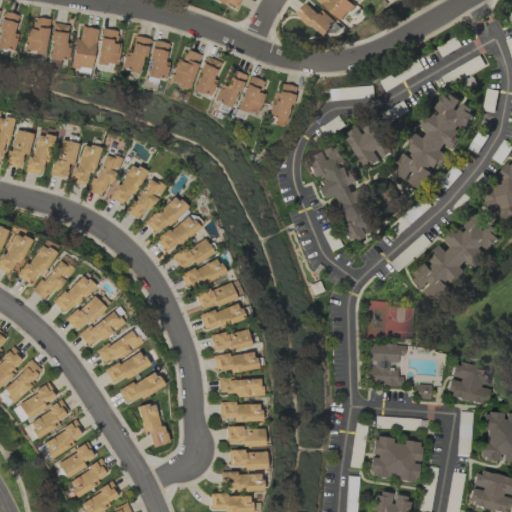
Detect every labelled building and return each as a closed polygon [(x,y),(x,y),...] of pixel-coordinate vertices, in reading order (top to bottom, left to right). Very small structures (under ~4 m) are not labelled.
[(240,0),(216,0),(235,10),(240,0)] [(317,0),(340,21),(353,7),(346,0),(317,0)] [(318,14),(305,2),(295,12),(322,36),(335,21),(322,9),(318,14)] [(0,24),(0,48),(12,52),(18,34),(12,33),(18,16),(4,11),(0,24)] [(43,54),(49,20),(31,17),(25,51),(43,54)] [(64,42),(67,25),(53,23),(46,65),(59,67),(61,59),(67,60),(70,43),(64,42)] [(71,66),(90,69),(97,29),(78,26),(71,66)] [(95,63),(116,66),(120,42),(115,41),(116,31),(101,28),(95,63)] [(120,70),(140,74),(147,39),(132,36),(129,52),(124,51),(120,70)] [(147,76),(166,78),(168,62),(165,62),(167,43),(151,41),(147,76)] [(199,55),(185,50),(182,60),(176,58),(169,82),(189,88),(199,55)] [(192,90),(209,97),(216,80),(212,78),(219,62),(205,57),(192,90)] [(245,76),(228,68),(213,101),(230,109),(245,76)] [(235,108),(253,115),(267,83),(249,76),(235,108)] [(286,122),(294,87),(277,83),(270,118),(286,122)] [(472,108),(462,102),(458,98),(443,94),(434,109),(427,114),(419,126),(427,130),(423,138),(414,132),(412,135),(407,154),(402,153),(397,162),(394,172),(405,178),(408,183),(423,187),(432,172),(440,167),(447,154),(440,150),(444,144),(453,149),(454,147),(459,127),(464,129),(469,120),(472,108)] [(364,167),(379,158),(380,158),(394,149),(373,115),(357,125),(358,125),(344,134),(364,167)] [(6,145),(11,120),(0,117),(0,151),(1,145),(6,145)] [(4,165),(18,168),(21,154),(26,155),(31,134),(13,130),(4,165)] [(52,136),(33,133),(26,173),(39,175),(41,161),(48,162),(52,136)] [(66,164),(72,165),(75,143),(57,140),(51,176),(64,178),(66,164)] [(70,182),(83,185),(86,172),(91,174),(98,148),(79,144),(70,182)] [(304,157),(313,180),(314,180),(323,203),(326,201),(335,224),(338,223),(346,243),(363,236),(362,236),(378,230),(361,188),(351,192),(349,185),(357,181),(350,164),(345,166),(337,144),(304,157)] [(100,196),(104,182),(111,184),(119,159),(100,153),(89,192),(100,196)] [(511,163),(509,161),(482,201),(511,221),(511,163)] [(144,172),(129,164),(118,184),(114,181),(106,197),(122,205),(128,192),(132,194),(144,172)] [(162,187),(146,178),(126,213),(137,220),(144,207),(149,210),(162,187)] [(144,224),(156,236),(183,206),(171,195),(144,224)] [(486,249),(487,250),(502,233),(490,223),(487,226),(473,213),(455,233),(451,230),(444,239),(451,245),(446,251),(438,244),(425,259),(426,260),(409,278),(422,290),(421,291),(434,302),(451,283),(455,286),(467,272),(460,267),(465,261),(471,266),(486,249)] [(155,240),(166,253),(197,227),(186,214),(155,240)] [(28,240),(9,232),(0,254),(0,269),(14,275),(28,240)] [(170,255),(177,270),(210,254),(203,239),(170,255)] [(54,253),(37,243),(17,277),(29,284),(36,273),(40,276),(54,253)] [(33,294),(47,303),(69,267),(54,258),(33,294)] [(185,291),(222,274),(215,258),(178,275),(185,291)] [(92,286),(79,274),(52,303),(62,313),(73,301),(76,304),(92,286)] [(233,298),(227,282),(194,296),(200,311),(233,298)] [(103,308),(91,295),(64,320),(74,331),(85,320),(88,323),(103,308)] [(197,316),(203,332),(241,319),(235,302),(197,316)] [(121,323),(110,309),(78,335),(89,349),(121,323)] [(139,341),(129,328),(95,353),(105,366),(139,341)] [(248,343),(243,328),(208,338),(212,354),(248,343)] [(403,344),(366,344),(367,364),(366,364),(366,386),(401,385),(401,376),(395,376),(395,365),(397,365),(397,356),(403,355),(403,344)] [(0,359),(0,382),(24,360),(12,348),(0,359)] [(146,365),(137,350),(103,370),(112,385),(146,365)] [(211,356),(214,374),(254,368),(251,351),(211,356)] [(42,373),(31,361),(1,389),(12,401),(42,373)] [(483,404),(487,388),(486,388),(490,370),(452,362),(448,378),(447,378),(444,396),(483,404)] [(117,390),(126,405),(161,385),(152,371),(117,390)] [(217,393),(234,392),(234,397),(259,396),(259,378),(217,379),(217,393)] [(27,419),(45,408),(42,404),(55,397),(46,384),(16,404),(27,419)] [(37,438),(59,424),(56,421),(68,413),(60,401),(26,422),(37,438)] [(153,403),(135,408),(142,433),(147,432),(151,447),(164,443),(153,403)] [(257,421),(257,403),(218,404),(218,421),(257,421)] [(511,461),(511,414),(501,413),(481,412),(480,431),(484,431),(483,441),(479,441),(478,460),(498,461),(511,461)] [(74,444),(71,440),(82,434),(75,422),(39,443),(49,459),(74,444)] [(261,428),(224,428),(225,443),(240,443),(240,446),(261,446),(261,428)] [(419,443),(372,438),(370,456),(369,456),(367,476),(386,478),(415,481),(417,463),(419,443)] [(81,462),(92,457),(87,445),(56,460),(64,478),(84,468),(81,462)] [(263,451),(228,452),(228,466),(241,466),(241,470),(264,469),(263,451)] [(66,481),(76,497),(99,483),(96,479),(108,472),(100,460),(66,481)] [(469,489),(466,505),(500,511),(505,511),(511,479),(511,478),(473,471),(471,486),(479,487),(479,491),(469,489)] [(259,492),(259,473),(219,474),(220,487),(234,487),(234,492),(259,492)] [(77,503),(82,511),(98,511),(109,506),(107,501),(118,494),(111,483),(77,503)] [(405,511),(409,499),(391,496),(391,494),(375,490),(370,511),(405,511)] [(209,510),(223,510),(222,511),(248,511),(249,495),(209,495),(209,510)]
